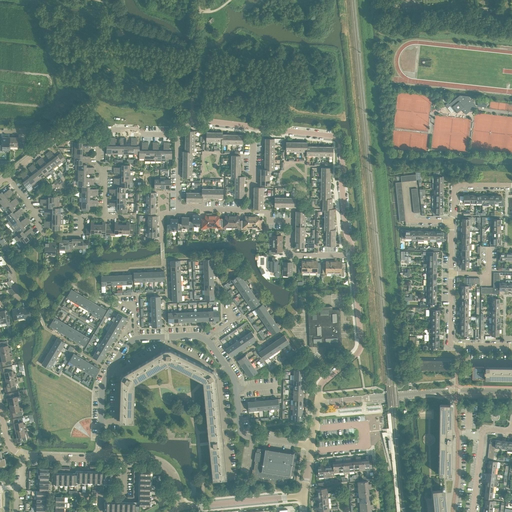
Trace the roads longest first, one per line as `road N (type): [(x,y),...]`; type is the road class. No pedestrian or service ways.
road 1 (residential): [(352,255),(338,138),(253,126)]
road 2 (tertiary): [(317,403),(511,391)]
road 3 (residential): [(317,403),(322,384),(360,346),(352,255)]
road 4 (residential): [(181,207),(247,208),(253,126)]
road 5 (residential): [(104,216),(81,216),(77,235),(44,234),(6,176)]
road 6 (residential): [(136,338),(103,383),(99,459)]
road 7 (residential): [(460,345),(449,339),(451,221)]
road 8 (tertiary): [(181,507),(303,495)]
road 9 (residential): [(352,255),(290,255),(290,224),(265,212)]
